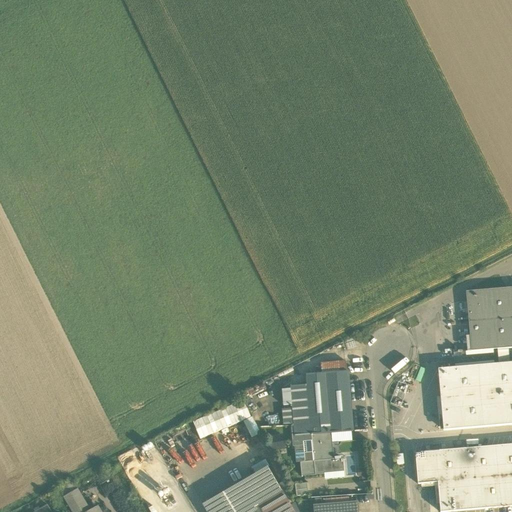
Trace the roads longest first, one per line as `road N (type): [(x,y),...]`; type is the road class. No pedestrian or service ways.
road 1 (track): [(3,511),(511,250)]
road 2 (unclassified): [(385,511),(375,390),(390,357)]
